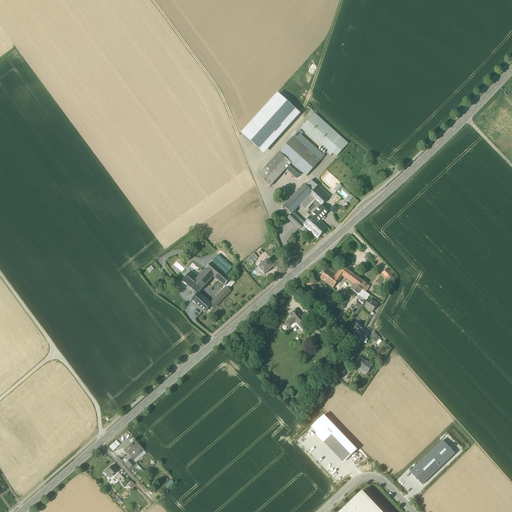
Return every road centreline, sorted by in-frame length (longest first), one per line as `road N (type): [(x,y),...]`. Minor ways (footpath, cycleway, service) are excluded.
road 1 (secondary): [(21,511),(412,169),(511,69)]
road 2 (track): [(0,55),(11,48),(153,257)]
road 3 (track): [(152,0),(220,92),(252,172)]
road 4 (track): [(103,439),(97,405),(0,274)]
road 5 (track): [(252,172),(304,111),(342,0)]
road 6 (residential): [(412,511),(372,476),(358,478),(320,511)]
